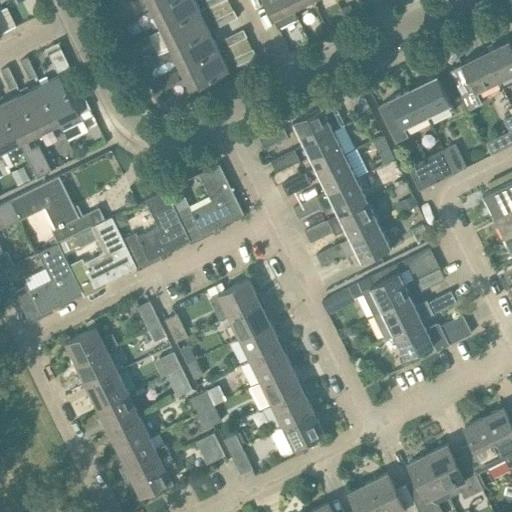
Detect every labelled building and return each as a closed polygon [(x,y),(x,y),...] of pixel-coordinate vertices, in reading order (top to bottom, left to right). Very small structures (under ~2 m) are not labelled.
[(146,0),(152,10),(172,0),(146,0)] [(161,29),(201,10),(196,0),(172,0),(152,10),(161,29)] [(264,0),(278,27),(298,17),(294,9),(289,0),(264,0)] [(289,0),(294,9),(311,0),(289,0)] [(364,0),(363,0),(369,12),(381,7),(377,0),(364,0)] [(237,16),(234,9),(215,19),(219,25),(237,16)] [(151,34),(161,54),(171,49),(211,29),(201,10),(161,29),(151,34)] [(180,68),(220,49),(211,29),(171,49),(180,68)] [(247,36),(244,29),(225,38),(228,45),(247,36)] [(511,45),(509,38),(485,50),(500,80),(511,74),(511,45)] [(256,55),(253,48),(234,57),(238,65),(256,55)] [(133,49),(122,54),(129,69),(140,64),(133,49)] [(230,69),(220,49),(180,68),(190,88),(230,69)] [(500,80),(485,50),(461,62),(462,63),(450,69),(469,109),(482,102),(477,91),(500,80)] [(37,74),(28,56),(21,60),(30,78),(37,74)] [(17,84),(9,66),(1,69),(10,87),(17,84)] [(60,124),(63,129),(83,119),(80,114),(91,108),(72,68),(41,83),(60,124)] [(413,86),(428,116),(452,104),(437,74),(413,86)] [(452,74),(443,78),(448,87),(456,83),(452,74)] [(21,93),(41,133),(60,124),(41,83),(21,93)] [(428,116),(413,86),(389,97),(390,100),(378,106),(396,142),(408,136),(404,127),(428,116)] [(293,120),(305,144),(345,124),(329,91),(289,111),(294,119),(293,120)] [(27,140),(41,133),(21,93),(2,102),(21,143),(38,176),(51,170),(39,145),(32,149),(27,140)] [(21,143),(2,102),(0,103),(0,147),(2,152),(21,143)] [(305,144),(316,167),(346,152),(334,129),(345,124),(305,144)] [(288,136),(282,125),(259,136),(265,148),(288,136)] [(497,139),(486,144),(492,154),(502,149),(497,139)] [(456,143),(444,149),(456,172),(467,166),(456,143)] [(300,160),(294,149),(271,160),(277,172),(300,160)] [(426,186),(456,172),(444,149),(421,160),(427,171),(420,174),(426,186)] [(346,152),(316,167),(328,190),(357,176),(346,152)] [(177,212),(190,240),(202,234),(244,213),(219,163),(199,173),(208,191),(213,200),(191,210),(189,207),(177,212)] [(24,166),(12,172),(18,185),(30,179),(24,166)] [(484,193),(495,216),(511,207),(511,170),(488,182),(492,190),(484,193)] [(311,183),(306,172),(282,184),(288,195),(311,183)] [(9,199),(20,220),(45,207),(55,227),(51,229),(58,243),(58,242),(75,234),(86,228),(92,225),(106,219),(100,206),(83,214),(78,203),(74,205),(60,175),(9,199)] [(340,213),(369,199),(357,176),(328,190),(294,207),(299,218),(322,207),(324,210),(335,204),(340,213)] [(123,239),(136,266),(149,260),(190,240),(177,212),(174,207),(165,189),(146,199),(155,217),(159,226),(137,236),(136,233),(123,239)] [(133,193),(126,196),(125,201),(128,208),(138,203),(133,193)] [(398,202),(402,211),(417,204),(412,195),(398,202)] [(0,229),(20,220),(9,199),(0,203),(0,282),(9,278),(5,269),(5,268),(14,264),(8,250),(4,252),(0,244),(0,229)] [(347,228),(351,237),(380,222),(369,199),(340,213),(329,219),(334,230),(336,233),(347,228)] [(511,207),(495,216),(505,237),(511,233),(511,207)] [(129,222),(124,211),(113,216),(118,227),(129,222)] [(123,239),(121,234),(112,216),(106,219),(92,225),(105,252),(84,263),(82,259),(69,265),(83,293),(95,286),(136,266),(123,239)] [(334,230),(329,219),(305,230),(311,242),(334,230)] [(380,222),(351,237),(317,253),(322,265),(345,254),(347,256),(358,251),(362,259),(361,260),(362,261),(392,246),(380,222)] [(431,234),(425,222),(411,229),(418,241),(431,234)] [(75,234),(58,242),(60,245),(63,252),(79,244),(75,234)] [(58,242),(58,243),(39,252),(49,274),(15,290),(31,322),(32,322),(30,318),(83,293),(69,265),(63,252),(60,245),(58,242)] [(445,278),(440,267),(416,278),(422,290),(445,278)] [(361,290),(373,314),(411,295),(400,272),(401,272),(400,271),(361,290)] [(220,319),(229,315),(260,300),(249,277),(226,289),(219,292),(212,296),(209,297),(220,319)] [(222,281),(208,288),(212,296),(219,292),(226,289),(222,281)] [(411,295),(373,314),(385,337),(393,333),(423,318),(433,313),(457,301),(451,290),(428,302),(427,299),(416,304),(411,295)] [(339,308),(332,294),(322,300),(329,313),(339,308)] [(149,328),(161,322),(150,300),(138,305),(149,328)] [(240,337),(271,322),(260,300),(229,315),(240,337)] [(188,335),(177,313),(165,318),(176,341),(188,335)] [(393,333),(405,357),(400,359),(404,366),(411,362),(408,355),(434,342),(437,349),(472,332),(463,314),(441,325),(439,321),(427,327),(423,318),(393,333)] [(161,322),(149,328),(156,341),(167,335),(161,322)] [(251,358),(281,344),(271,322),(240,337),(251,358)] [(77,363),(108,348),(118,343),(113,332),(102,337),(97,326),(66,341),(77,363)] [(180,348),(187,363),(196,358),(189,343),(180,348)] [(292,366),(281,344),(251,358),(262,380),(292,366)] [(88,385),(118,370),(108,348),(77,363),(88,385)] [(166,354),(174,369),(182,365),(174,350),(166,354)] [(204,374),(196,358),(187,363),(195,378),(204,374)] [(190,381),(182,365),(174,369),(182,385),(190,381)] [(273,402),(303,388),(292,366),(262,380),(273,402)] [(99,407),(129,392),(118,370),(88,385),(99,407)] [(283,424),(314,410),(303,388),(273,402),(283,424)] [(199,393),(206,408),(215,404),(207,389),(199,393)] [(140,414),(129,392),(99,407),(109,429),(140,414)] [(198,413),(206,408),(199,393),(190,397),(198,413)] [(215,404),(206,408),(214,424),(222,420),(215,404)] [(484,416),(506,459),(509,466),(511,464),(511,423),(504,407),(484,416)] [(214,424),(206,408),(198,413),(205,428),(214,424)] [(314,410),(283,424),(294,447),(301,444),(325,432),(314,410)] [(120,451),(151,436),(140,414),(109,429),(120,451)] [(476,447),(465,452),(483,488),(476,474),(506,459),(484,416),(465,425),(476,447)] [(215,433),(214,432),(197,440),(208,463),(225,454),(215,433)] [(230,450),(242,445),(236,433),(225,439),(230,450)] [(122,466),(126,475),(161,458),(171,453),(166,442),(156,447),(151,436),(120,451),(127,464),(122,466)] [(465,497),(483,488),(465,452),(468,459),(458,464),(447,443),(428,452),(450,496),(461,491),(465,497)] [(294,447),(298,454),(304,451),(301,444),(294,447)] [(253,467),(242,445),(230,450),(241,473),(253,467)] [(420,483),(409,488),(420,511),(443,511),(438,502),(450,496),(428,452),(409,462),(420,483)] [(161,458),(126,475),(131,483),(135,481),(142,495),(172,480),(166,468),(176,463),(171,453),(161,458)] [(369,482),(383,511),(397,511),(398,511),(397,511),(420,511),(409,488),(398,493),(388,472),(369,482)] [(359,511),(383,511),(369,482),(349,491),(359,511)] [(309,511),(333,511),(328,501),(309,511)]
